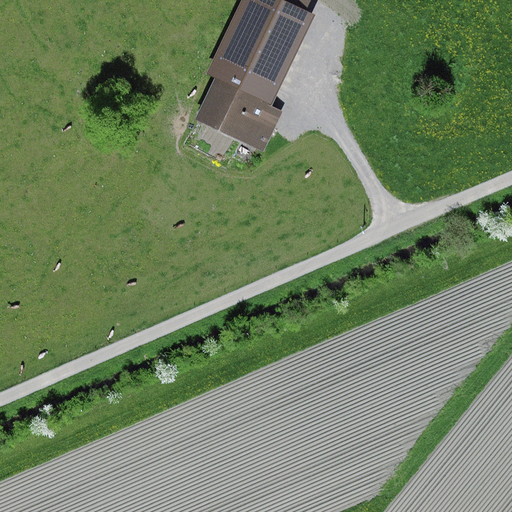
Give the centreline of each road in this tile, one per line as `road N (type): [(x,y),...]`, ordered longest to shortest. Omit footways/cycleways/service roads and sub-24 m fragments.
road 1 (track): [(511,177),(0,402)]
road 2 (track): [(387,230),(347,141),(286,100)]
